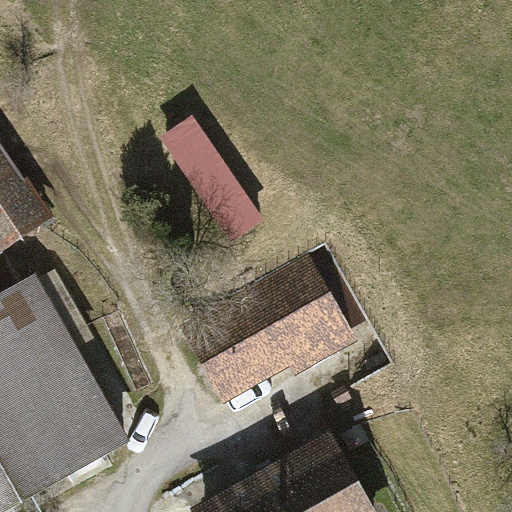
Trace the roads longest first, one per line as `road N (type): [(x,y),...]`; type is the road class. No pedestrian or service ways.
road 1 (track): [(172,450),(177,389),(79,118),(60,0)]
road 2 (track): [(133,511),(135,492),(172,450),(261,439)]
